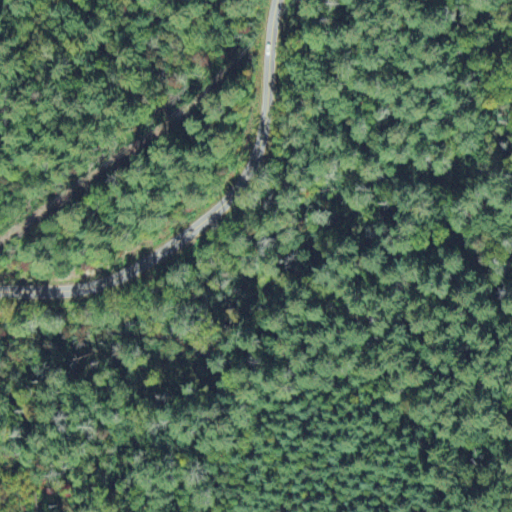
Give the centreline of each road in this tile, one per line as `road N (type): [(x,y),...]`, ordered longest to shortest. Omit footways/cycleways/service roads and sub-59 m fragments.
road 1 (residential): [(0,294),(88,290),(132,273),(173,250),(241,189),(261,157),(278,0)]
road 2 (track): [(511,52),(483,58),(463,171),(511,274)]
